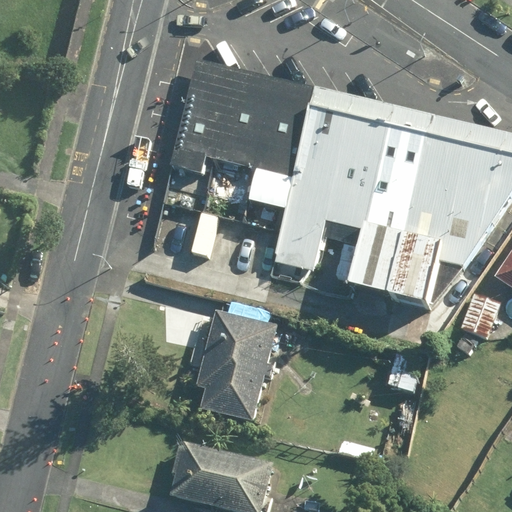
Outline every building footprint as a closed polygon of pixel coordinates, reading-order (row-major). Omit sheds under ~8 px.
[(308,105),(192,79),(173,172),(285,207),(308,105)] [(359,245),(343,317),(407,329),(428,266),(455,273),(511,192),(511,155),(308,105),(285,207),(265,290),(304,298),(319,236),(359,245)] [(511,256),(495,284),(511,294),(511,256)] [(462,333),(487,342),(484,350),(505,357),(508,348),(511,349),(511,347),(511,310),(474,298),(462,333)] [(259,428),(275,331),(214,321),(198,418),(259,428)] [(414,396),(419,360),(393,356),(388,392),(414,396)] [(443,405),(418,401),(414,427),(439,430),(443,405)] [(511,427),(503,440),(511,446),(511,427)] [(182,451),(172,503),(218,511),(261,511),(270,467),(182,451)]
